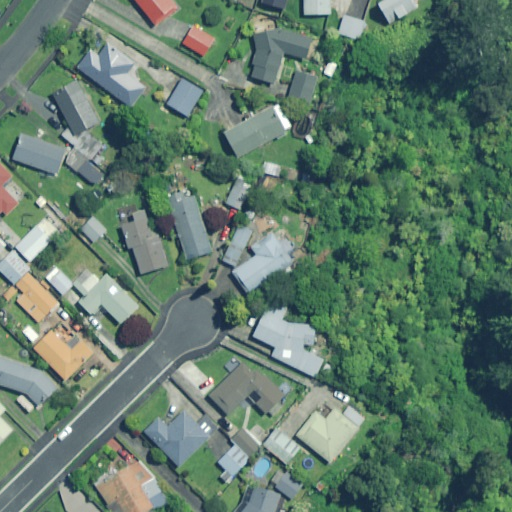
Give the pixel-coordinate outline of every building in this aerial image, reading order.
[(178,10),(170,0),(132,0),(155,28),(178,10)] [(329,0),(303,0),(303,16),(329,16),(329,0)] [(415,10),(408,0),(384,0),(376,5),(389,26),(415,10)] [(364,23),(343,16),(338,35),(358,41),(364,23)] [(214,40),(193,27),(182,44),(203,58),(214,40)] [(252,34),(256,51),(248,77),(273,84),(283,54),(305,60),(311,39),(278,29),(252,34)] [(118,51),(113,57),(106,52),(101,59),(92,52),(79,70),(130,108),(144,89),(126,76),(135,64),(118,51)] [(316,79),(297,73),(289,100),(308,106),(316,79)] [(202,93),(181,80),(166,105),(186,118),(202,93)] [(74,147),(62,162),(79,175),(93,186),(101,175),(87,165),(102,146),(84,131),(98,124),(76,82),(52,94),(68,125),(59,136),(74,147)] [(291,132),(277,106),(223,133),(237,159),(291,132)] [(62,162),(66,151),(21,135),(12,160),(57,176),(62,162)] [(281,169),(264,163),(261,173),(278,178),(281,169)] [(12,178),(3,168),(0,165),(0,214),(1,213),(5,217),(21,201),(5,185),(12,178)] [(255,179),(240,172),(225,205),(240,212),(255,179)] [(183,201),(180,193),(165,198),(186,260),(210,252),(191,198),(183,201)] [(152,236),(144,212),(119,220),(129,250),(132,249),(140,275),(167,267),(156,235),(152,236)] [(106,232),(92,218),(80,230),(94,244),(106,232)] [(50,242),(36,227),(14,248),(29,263),(50,242)] [(251,233),(239,227),(222,262),(234,268),(251,233)] [(293,265),(274,238),(260,248),(262,252),(232,273),(248,296),(293,265)] [(0,250),(0,251),(4,255),(9,250),(5,246),(0,241),(0,250)] [(29,270),(11,252),(0,262),(0,272),(13,286),(29,270)] [(80,286),(75,281),(72,284),(56,268),(44,280),(63,298),(66,294),(76,303),(71,308),(87,325),(95,317),(108,315),(120,326),(138,308),(104,274),(101,278),(94,271),(80,286)] [(29,274),(16,287),(22,293),(14,301),(39,325),(60,303),(29,274)] [(291,306),(271,295),(251,337),(274,349),(270,358),(315,379),(324,361),(302,351),(304,347),(314,346),(315,324),(312,324),(308,325),(305,325),(301,325),(297,325),(294,324),(290,324),(287,323),(283,322),(291,306)] [(93,354),(65,324),(56,332),(53,329),(33,348),(64,381),(93,354)] [(231,375),(208,398),(228,418),(247,399),(265,417),(286,396),(258,368),(252,373),(236,357),(225,368),(231,375)] [(40,372),(0,358),(0,387),(24,395),(38,409),(59,389),(40,372)] [(0,408),(0,443),(12,432),(0,420),(0,416),(4,412),(0,408)] [(357,429),(333,410),(324,422),(315,415),(297,438),(330,464),(357,429)] [(195,425),(183,413),(167,429),(158,420),(144,433),(178,469),(218,430),(204,416),(195,425)] [(238,429),(223,415),(215,423),(230,437),(238,429)] [(233,447),(217,463),(226,472),(219,478),(225,485),(261,450),(241,430),(228,443),(233,447)] [(299,449),(280,433),(266,450),(285,466),(299,449)] [(126,468),(116,475),(112,470),(91,484),(108,508),(105,510),(106,511),(153,511),(166,503),(140,465),(129,472),(126,468)] [(304,485),(287,472),(274,489),(292,502),(304,485)] [(275,511),(280,497),(254,488),(249,503),(241,511),(275,511)]
